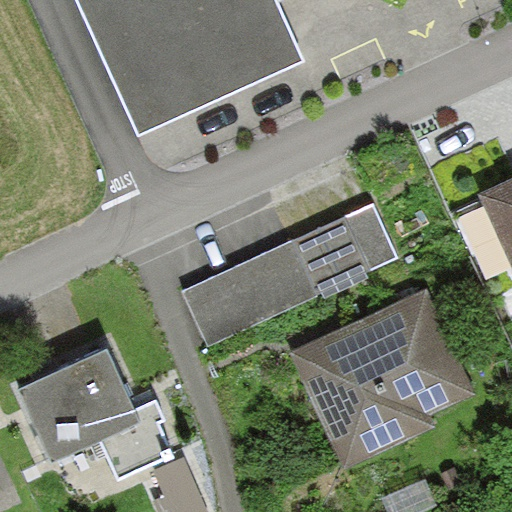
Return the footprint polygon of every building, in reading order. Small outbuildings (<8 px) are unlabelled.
[(306,60),(280,7),(294,0),(329,0),(330,2),(334,0),(75,0),(140,137),(306,60)] [(511,180),(487,191),(511,251),(511,180)] [(373,209),(189,291),(214,341),(396,259),(373,209)] [(427,297),(297,355),(349,471),(434,433),(428,419),(473,398),(427,297)] [(107,349),(17,390),(49,461),(103,437),(120,474),(170,451),(155,420),(166,415),(156,394),(132,405),(107,349)] [(209,511),(187,461),(159,474),(170,499),(159,504),(162,511),(209,511)]
